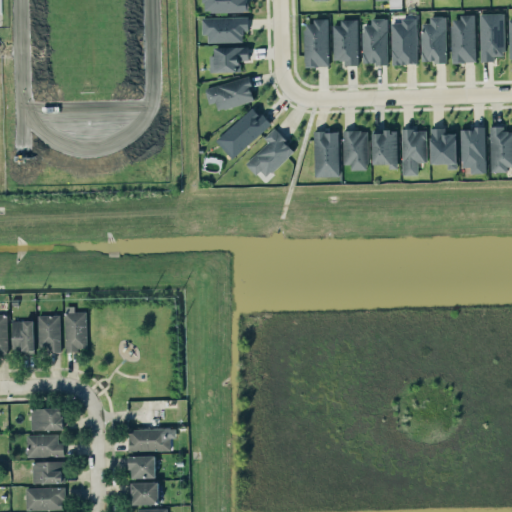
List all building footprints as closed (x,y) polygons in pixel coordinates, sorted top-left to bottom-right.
[(203,0),(203,12),(248,11),(247,0),(203,0)] [(504,55),(503,13),(479,13),(480,61),(494,61),(494,55),(504,55)] [(451,62),(475,61),(474,15),(450,16),(451,62)] [(243,41),(243,31),(248,31),(248,16),(202,17),(202,34),(207,34),(208,42),(243,41)] [(422,61),(446,61),(445,16),(429,16),(430,23),(421,23),(422,61)] [(387,17),(370,17),(371,25),(362,25),(362,63),(387,63),(387,17)] [(415,17),(400,18),(401,22),(390,22),(392,64),(417,63),(415,17)] [(327,19),(303,20),(305,66),(329,65),(327,19)] [(332,25),(333,60),(343,59),(343,64),(358,64),(357,19),(340,19),(340,25),(332,25)] [(215,55),(209,55),(210,72),(240,71),(240,60),(249,60),(248,46),(215,47),(215,55)] [(215,102),(217,110),(255,99),(248,75),(205,88),(209,103),(215,102)] [(218,138),(234,156),(269,125),(253,107),(218,138)] [(491,172),(508,171),(508,166),(511,166),(511,130),(504,131),(504,125),(489,126),(491,172)] [(266,176),(295,150),(274,127),(264,137),(268,142),(245,162),(256,174),(261,170),(266,176)] [(431,163),(447,163),(447,168),(456,168),(457,133),(445,133),(445,128),(432,127),(431,163)] [(461,128),(461,166),(470,166),(470,173),(486,173),(485,127),(461,128)] [(427,161),(426,128),(402,129),(403,175),(418,174),(417,161),(427,161)] [(368,130),(343,129),(342,163),(351,163),(351,169),(368,170),(368,130)] [(340,176),(339,130),(313,131),(315,176),(340,176)] [(372,164),(389,163),(390,168),(398,168),(397,130),(372,130),(372,164)] [(87,349),(86,311),(74,311),(74,305),(64,305),(65,349),(87,349)] [(0,313),(0,352),(8,352),(6,313),(0,313)] [(39,351),(60,351),(59,314),(38,315),(39,351)] [(13,352),(35,352),(33,320),(11,320),(13,352)] [(31,407),(31,429),(63,429),(63,407),(31,407)] [(169,428),(128,428),(128,450),(169,450),(169,428)] [(27,434),(27,456),(64,455),(63,442),(58,443),(58,433),(27,434)] [(156,477),(155,454),(130,455),(131,477),(156,477)] [(33,482),(65,482),(64,460),(32,461),(33,482)] [(132,482),(132,504),(158,503),(158,481),(132,482)] [(26,509),(65,508),(64,486),(25,487),(26,509)]
